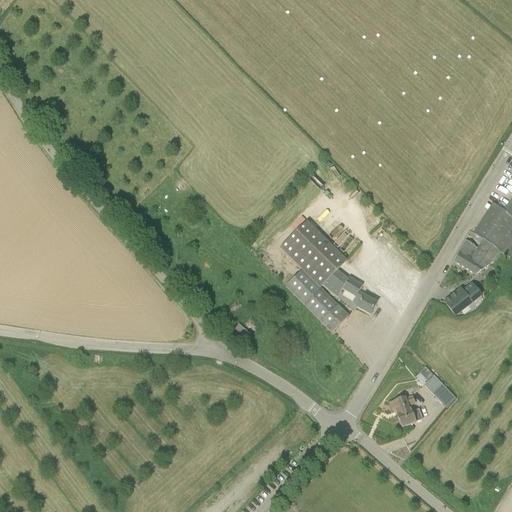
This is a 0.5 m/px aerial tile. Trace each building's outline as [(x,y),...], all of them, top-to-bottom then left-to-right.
[(493,205),(500,210),(495,218),(487,213),(475,233),(474,234),(483,239),(502,252),(509,257),(511,253),(511,200),(504,212),(493,204),(493,205)] [(280,249),(302,271),(285,287),(332,334),(334,332),(348,318),(319,289),(322,287),(337,298),(342,290),(361,301),(357,308),(370,316),(376,305),(369,301),(370,299),(359,292),(362,286),(341,274),(336,272),(347,262),(347,261),(307,222),(280,249)] [(483,239),(477,249),(465,242),(453,262),(475,276),(484,270),(495,262),(502,252),(483,239)] [(409,256),(400,265),(404,269),(413,260),(409,256)] [(460,290),(444,303),(454,317),(461,312),(463,315),(474,308),(481,297),(472,285),(462,292),(460,290)] [(249,338),(252,333),(239,325),(236,330),(249,338)] [(443,385),(434,376),(424,386),(433,395),(443,385)] [(442,386),(433,394),(433,395),(442,405),(453,395),(443,385),(442,386)] [(408,407),(415,405),(412,398),(405,401),(404,399),(395,403),(399,415),(397,416),(402,430),(415,425),(415,424),(422,421),(418,411),(410,414),(408,407)] [(266,455),(273,448),(266,440),(258,447),(266,455)]
